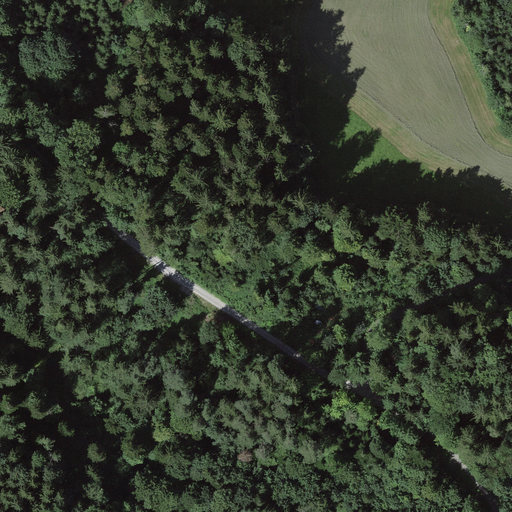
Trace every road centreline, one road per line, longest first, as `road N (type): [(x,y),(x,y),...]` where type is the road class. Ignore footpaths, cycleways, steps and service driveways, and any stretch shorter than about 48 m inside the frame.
road 1 (unclassified): [(364,392),(152,255),(0,118)]
road 2 (residential): [(511,270),(376,328),(364,392)]
road 3 (residential): [(364,392),(443,440),(497,511)]
